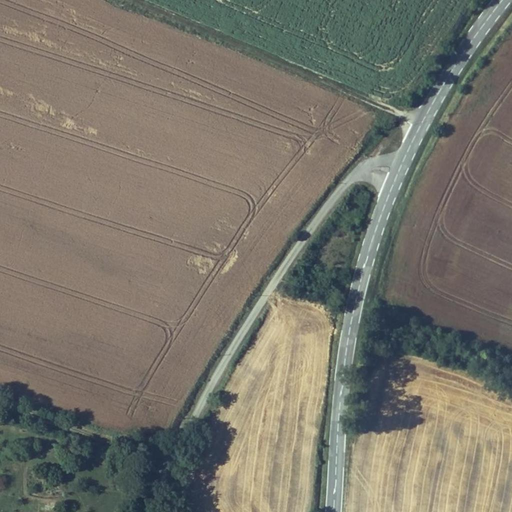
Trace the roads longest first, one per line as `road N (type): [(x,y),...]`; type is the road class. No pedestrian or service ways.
road 1 (unclassified): [(149,511),(242,331),(352,177)]
road 2 (tertiary): [(333,511),(354,306),(392,184)]
road 3 (track): [(130,0),(421,122)]
road 4 (tertiary): [(401,163),(501,0)]
road 5 (track): [(172,460),(0,402)]
